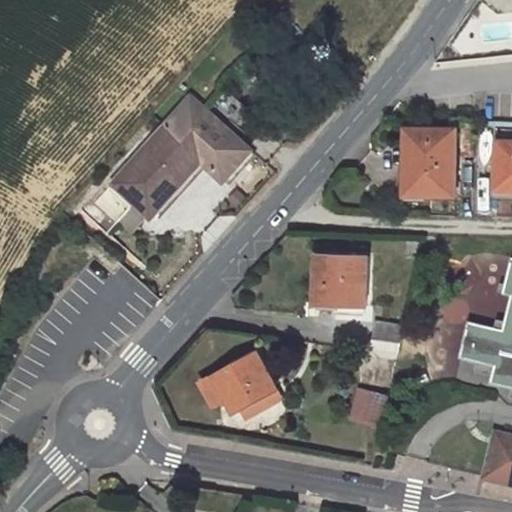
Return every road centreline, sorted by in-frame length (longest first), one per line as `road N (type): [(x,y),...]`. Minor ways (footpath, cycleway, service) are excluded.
road 1 (unclassified): [(113,397),(450,0)]
road 2 (unclassified): [(484,511),(172,458),(127,437)]
